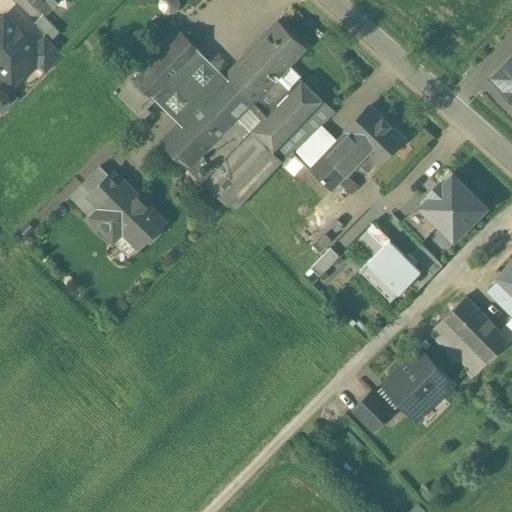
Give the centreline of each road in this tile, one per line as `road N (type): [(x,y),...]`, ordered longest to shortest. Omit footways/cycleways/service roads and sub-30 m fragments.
road 1 (unclassified): [(211,511),(511,208)]
road 2 (secondary): [(335,0),(511,160)]
